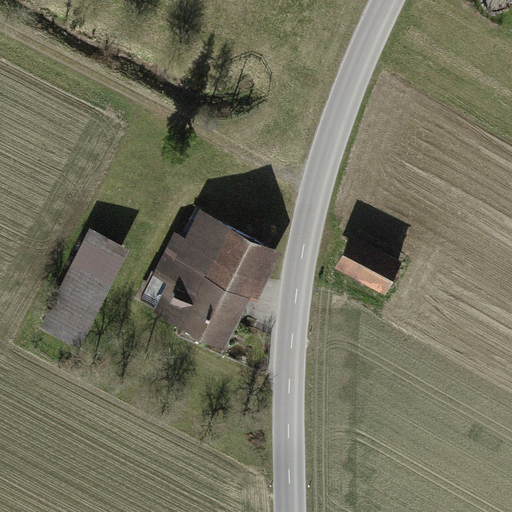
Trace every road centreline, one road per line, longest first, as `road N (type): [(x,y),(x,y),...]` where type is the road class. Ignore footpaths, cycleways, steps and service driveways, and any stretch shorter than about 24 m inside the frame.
road 1 (tertiary): [(389,0),(331,138),(303,247),(290,368),(291,511)]
road 2 (track): [(0,22),(317,188)]
